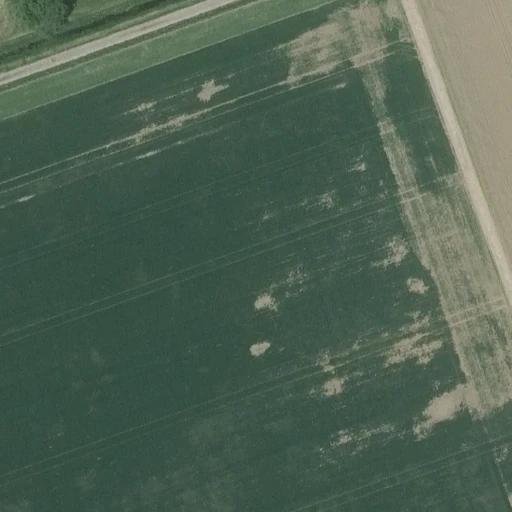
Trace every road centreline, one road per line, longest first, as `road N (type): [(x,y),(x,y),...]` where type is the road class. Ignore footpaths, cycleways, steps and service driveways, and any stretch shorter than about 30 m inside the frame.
road 1 (unclassified): [(511,300),(408,0)]
road 2 (unclassified): [(243,0),(0,86)]
